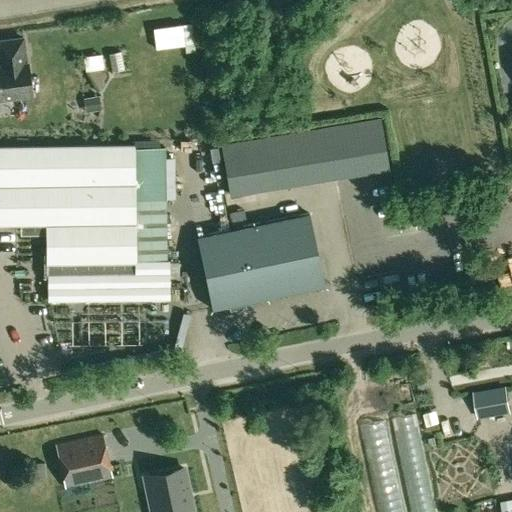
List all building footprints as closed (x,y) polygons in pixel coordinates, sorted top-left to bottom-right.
[(199,22),(160,24),(161,44),(200,41),(199,22)] [(2,66),(0,65),(0,97),(31,94),(28,62),(26,62),(23,37),(0,40),(0,57),(1,58),(2,66)] [(91,55),(93,70),(109,68),(108,53),(91,55)] [(16,100),(0,102),(0,123),(20,121),(16,100)] [(380,122),(220,148),(228,196),(388,171),(380,122)] [(133,144),(0,145),(0,223),(21,224),(46,223),(47,280),(47,299),(62,299),(91,299),(168,298),(168,259),(134,259),(133,199),(133,146),(133,144)] [(133,146),(133,199),(165,199),(165,146),(133,146)] [(309,212),(198,236),(213,308),(229,305),(230,310),(246,307),(245,301),(324,285),(309,212)] [(208,377),(179,385),(183,401),(212,393),(208,377)] [(505,386),(474,392),(478,418),(510,412),(505,386)] [(112,477),(102,434),(56,444),(65,487),(112,477)] [(36,479),(45,479),(44,463),(35,464),(36,479)] [(193,511),(184,468),(145,476),(152,511),(193,511)] [(511,511),(511,498),(500,501),(502,511),(511,511)]
